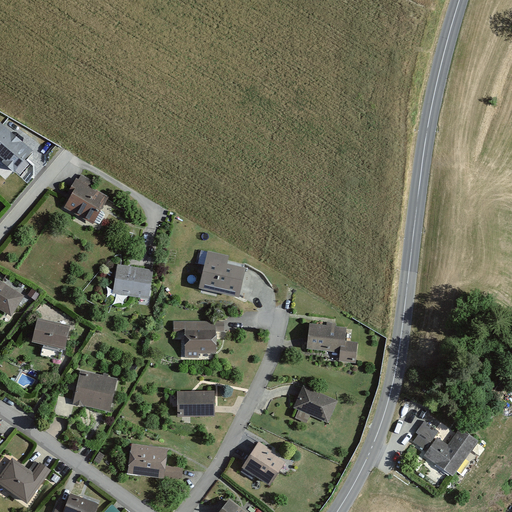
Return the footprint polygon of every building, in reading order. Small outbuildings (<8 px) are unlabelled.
[(0,125),(0,163),(10,172),(28,150),(0,125)] [(71,189),(61,206),(91,222),(105,197),(75,177),(65,187),(71,189)] [(199,290),(239,300),(246,271),(227,266),(229,258),(208,252),(199,290)] [(116,264),(110,292),(145,298),(152,270),(116,264)] [(0,281),(0,310),(8,316),(22,296),(0,281)] [(41,316),(36,337),(65,344),(69,323),(41,316)] [(225,322),(176,321),(176,330),(187,331),(187,355),(199,355),(199,350),(217,350),(217,331),(225,331),(225,322)] [(348,328),(313,324),(311,345),(344,348),(343,358),(357,360),(358,342),(346,340),(348,328)] [(116,380),(82,373),(75,401),(109,409),(116,380)] [(337,401),(305,387),(297,405),(329,419),(337,401)] [(215,393),(181,393),(181,414),(215,413),(215,393)] [(440,429),(427,420),(421,430),(423,432),(418,439),(433,449),(431,452),(458,470),(480,437),(464,427),(453,444),(437,434),(440,429)] [(274,448),(262,441),(246,466),(272,482),(286,460),(272,451),(274,448)] [(480,456),(485,448),(478,443),(473,451),(480,456)] [(167,449),(135,444),(131,472),(181,479),(182,469),(165,467),(167,449)] [(36,474),(14,459),(0,478),(30,500),(51,469),(43,464),(36,474)] [(94,511),(96,508),(70,499),(65,511),(94,511)] [(249,511),(232,499),(221,511),(249,511)]
